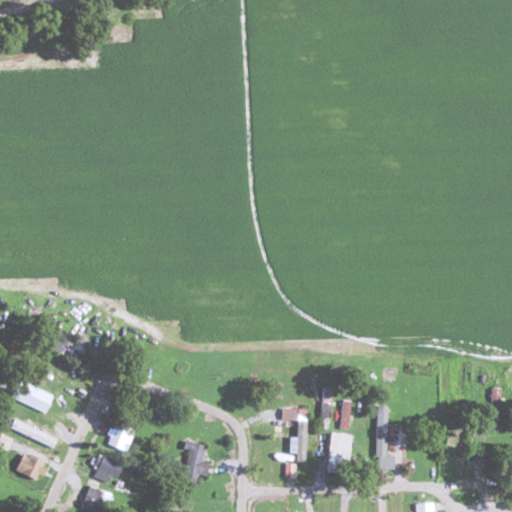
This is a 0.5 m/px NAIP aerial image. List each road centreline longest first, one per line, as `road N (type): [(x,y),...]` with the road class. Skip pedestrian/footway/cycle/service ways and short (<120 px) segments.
road 1 (residential): [(452,511),(441,485),(242,486)]
road 2 (residential): [(95,400),(110,378),(225,419),(240,435),(242,486)]
road 3 (residential): [(49,511),(95,400)]
